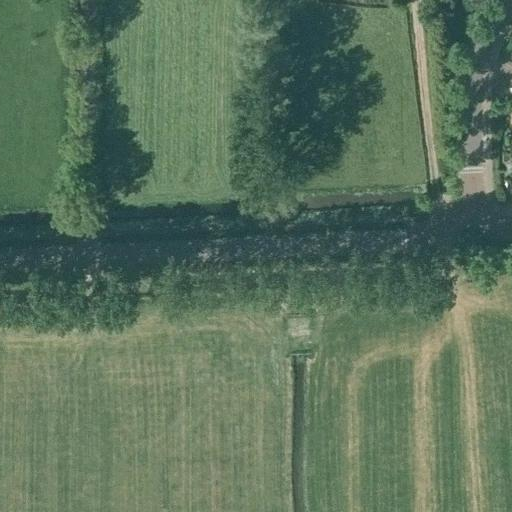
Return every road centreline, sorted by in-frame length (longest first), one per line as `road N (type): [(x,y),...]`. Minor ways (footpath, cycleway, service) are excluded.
road 1 (tertiary): [(87,258),(397,242),(470,214)]
road 2 (unclassified): [(87,258),(89,0)]
road 3 (tertiary): [(470,214),(471,74),(483,36),(511,0)]
